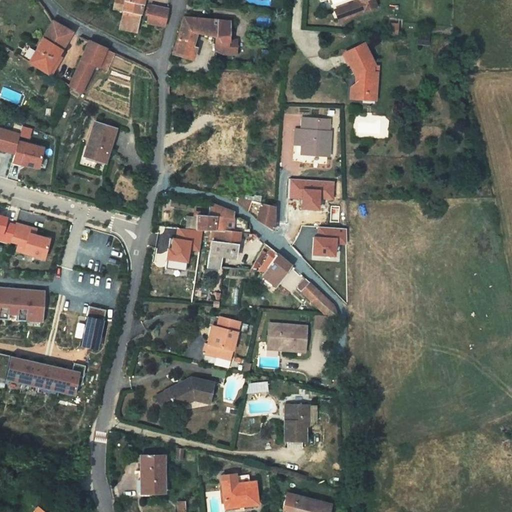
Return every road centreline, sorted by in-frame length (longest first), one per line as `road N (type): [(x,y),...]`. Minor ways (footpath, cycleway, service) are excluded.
road 1 (residential): [(155,187),(233,207),(344,308),(344,375)]
road 2 (residential): [(108,511),(95,467),(145,233)]
road 3 (residential): [(145,233),(0,189)]
road 4 (residential): [(43,0),(53,13),(162,65)]
road 5 (residential): [(155,187),(162,65)]
